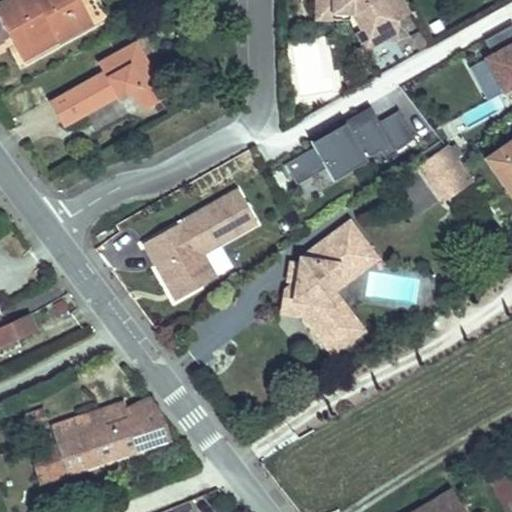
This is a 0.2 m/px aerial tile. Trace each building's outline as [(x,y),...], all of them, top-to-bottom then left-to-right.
[(3,0),(0,2),(0,16),(7,30),(15,26),(23,41),(53,25),(59,37),(90,20),(94,25),(109,17),(99,0),(3,0)] [(316,0),(317,11),(352,13),(363,31),(374,24),(382,39),(395,40),(396,19),(411,11),(405,0),(316,0)] [(363,31),(357,33),(366,49),(382,39),(374,24),(363,31)] [(15,26),(7,30),(23,58),(59,37),(53,25),(23,41),(15,26)] [(511,28),(485,43),(492,57),(468,70),(489,107),(511,94),(511,28)] [(105,70),(52,100),(65,122),(117,94),(118,96),(132,89),(142,106),(165,94),(134,41),(100,61),(105,70)] [(454,139),(506,108),(498,96),(446,127),(454,139)] [(389,98),(372,109),(380,121),(397,110),(389,98)] [(314,145),(282,164),(295,185),(325,167),(332,178),(364,160),(362,157),(380,147),(386,157),(415,140),(398,111),(380,122),(370,105),(311,140),(314,145)] [(478,139),(471,129),(446,146),(454,157),(478,139)] [(454,157),(446,146),(420,165),(443,197),(469,179),(466,174),(475,167),(491,155),(478,139),(454,157)] [(481,175),(497,164),(491,155),(475,167),(481,175)] [(239,186),(144,240),(177,297),(218,274),(204,251),(258,220),(239,186)] [(352,262),(357,270),(376,256),(349,219),(299,256),(298,262),(296,278),(295,282),(290,283),(284,287),(281,310),(302,313),(332,352),(362,330),(334,291),(336,285),(342,269),(352,262)] [(296,278),(298,262),(290,260),(288,276),(296,278)] [(336,285),(357,270),(352,262),(342,269),(336,285)] [(30,315),(0,329),(0,346),(36,329),(30,315)] [(161,411),(152,399),(129,412),(126,403),(52,427),(58,446),(42,451),(42,453),(35,455),(38,464),(43,461),(48,477),(147,444),(170,437),(161,411)] [(44,409),(27,415),(30,424),(47,417),(44,409)] [(511,511),(511,469),(505,457),(484,469),(507,511),(511,511)] [(463,511),(451,489),(418,509),(419,511),(463,511)]
